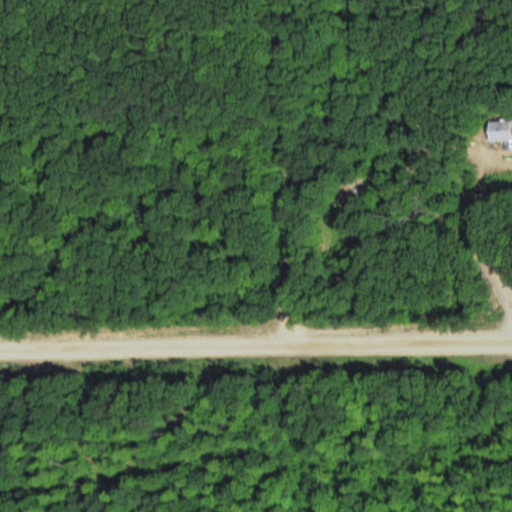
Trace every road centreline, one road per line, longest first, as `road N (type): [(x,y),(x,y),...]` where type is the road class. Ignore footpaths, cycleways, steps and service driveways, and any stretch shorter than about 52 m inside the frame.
road 1 (residential): [(0,348),(511,333)]
road 2 (residential): [(296,339),(297,0)]
